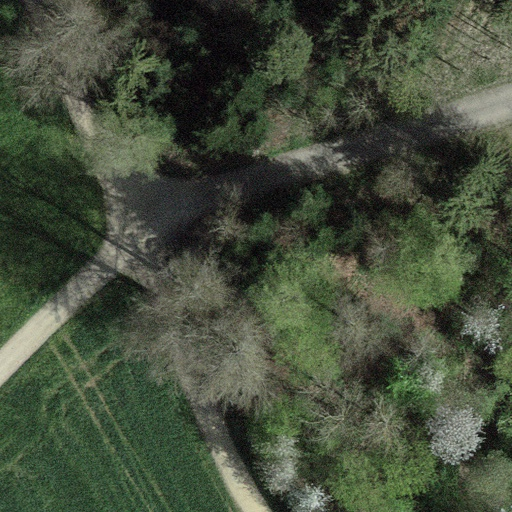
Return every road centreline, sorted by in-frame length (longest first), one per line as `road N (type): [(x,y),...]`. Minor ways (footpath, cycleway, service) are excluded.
road 1 (track): [(511,96),(223,190),(151,229)]
road 2 (track): [(262,511),(221,462),(151,229)]
road 3 (track): [(151,229),(21,0)]
road 4 (track): [(151,229),(0,370)]
